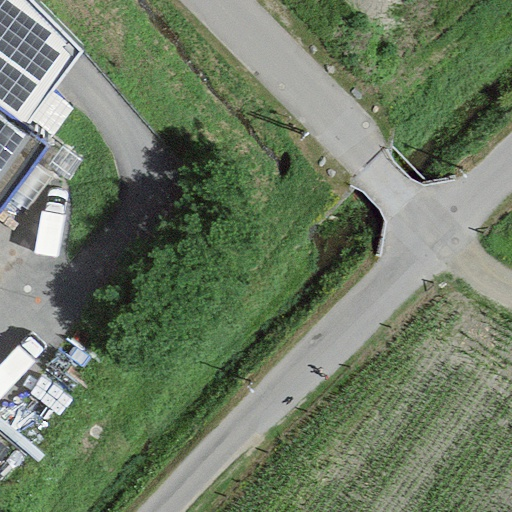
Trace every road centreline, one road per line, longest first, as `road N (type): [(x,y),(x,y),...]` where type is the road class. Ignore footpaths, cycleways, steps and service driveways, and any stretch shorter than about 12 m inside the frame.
road 1 (unclassified): [(170,511),(439,232)]
road 2 (unclassified): [(220,0),(439,232)]
